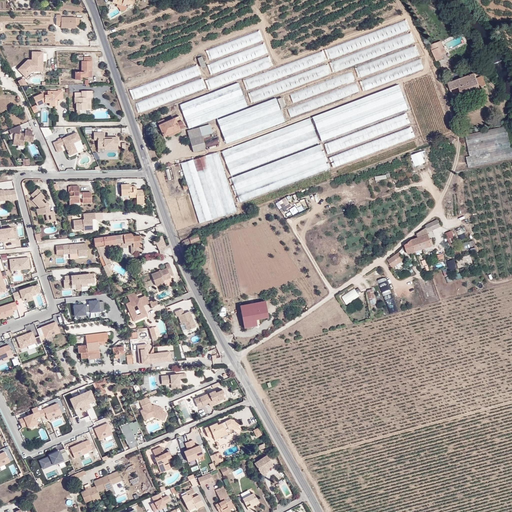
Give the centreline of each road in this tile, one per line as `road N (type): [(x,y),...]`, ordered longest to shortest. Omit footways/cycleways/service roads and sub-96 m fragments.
road 1 (tertiary): [(150,173),(206,310),(255,397)]
road 2 (residential): [(54,173),(14,175),(49,310),(0,331)]
road 3 (tertiary): [(88,0),(150,173)]
road 4 (unknown): [(233,357),(79,371)]
road 5 (residential): [(255,397),(142,445)]
